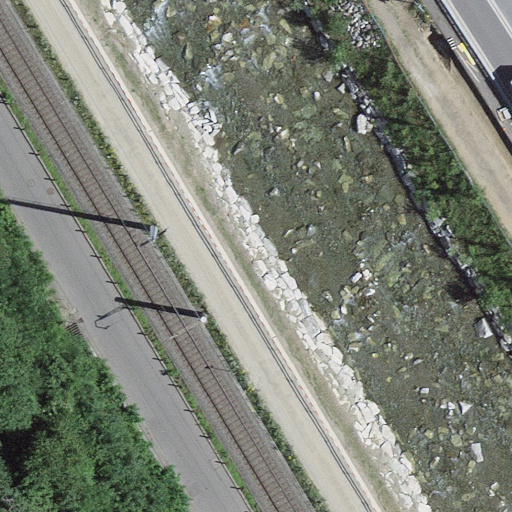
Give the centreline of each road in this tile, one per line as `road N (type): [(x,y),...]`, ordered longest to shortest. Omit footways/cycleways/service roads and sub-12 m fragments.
road 1 (unclassified): [(352,511),(43,0)]
road 2 (unclassified): [(0,170),(159,401),(223,511)]
